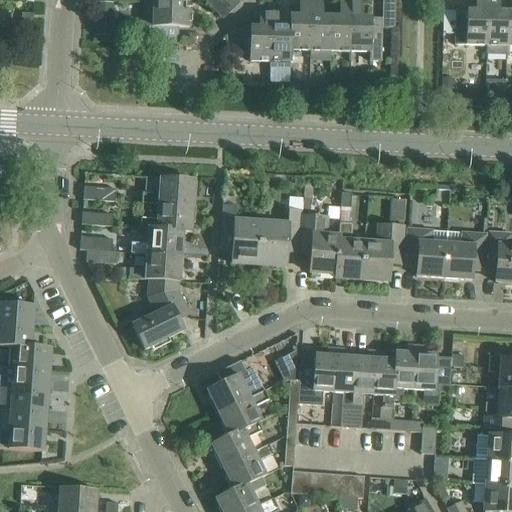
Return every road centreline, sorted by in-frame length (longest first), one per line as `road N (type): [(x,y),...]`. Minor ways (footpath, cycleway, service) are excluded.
road 1 (secondary): [(55,126),(511,148)]
road 2 (residential): [(511,321),(301,312),(129,395)]
road 3 (unknown): [(191,132),(203,359)]
road 4 (residential): [(56,245),(129,395)]
road 5 (residential): [(55,126),(65,0)]
